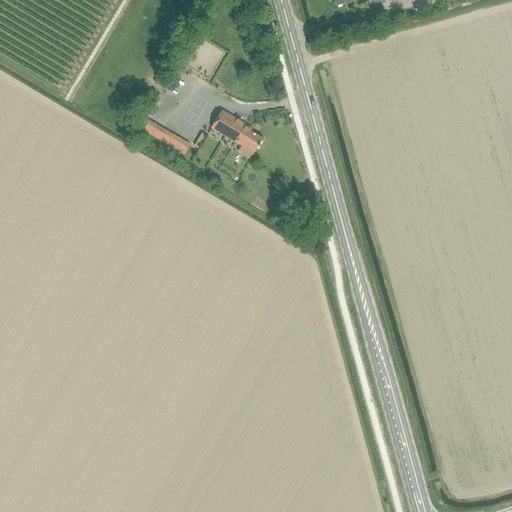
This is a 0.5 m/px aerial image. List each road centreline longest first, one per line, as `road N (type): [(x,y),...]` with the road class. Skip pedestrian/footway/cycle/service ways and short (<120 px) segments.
road 1 (secondary): [(428,511),(346,241)]
road 2 (secondary): [(346,241),(414,511)]
road 3 (secondary): [(346,241),(281,0)]
